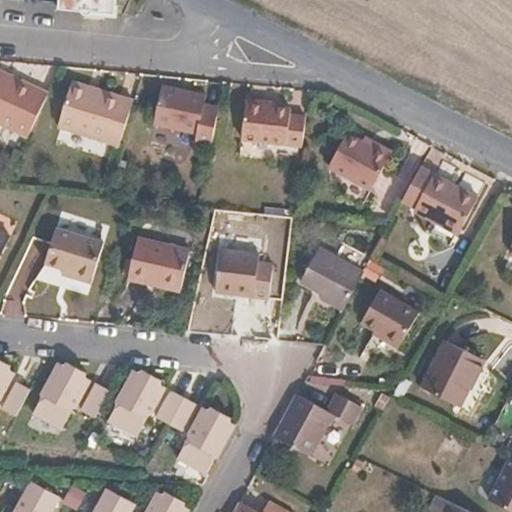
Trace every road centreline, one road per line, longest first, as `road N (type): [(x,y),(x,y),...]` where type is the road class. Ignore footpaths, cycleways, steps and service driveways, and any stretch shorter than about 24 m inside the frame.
road 1 (residential): [(203,511),(266,400),(252,369),(215,353),(0,333)]
road 2 (residential): [(235,22),(511,154)]
road 3 (residential): [(0,37),(197,54),(235,22)]
